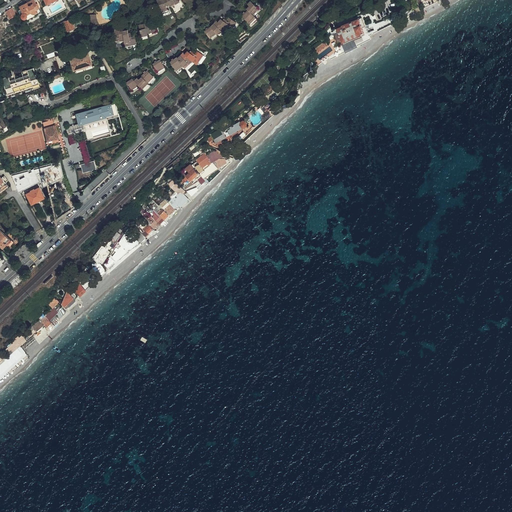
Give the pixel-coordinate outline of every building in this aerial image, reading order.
[(30,0),(19,6),(21,8),(23,12),(22,14),(22,15),(23,17),(25,18),(38,11),(37,9),(39,8),(34,0),(30,0)] [(179,1),(178,0),(158,0),(160,10),(167,8),(166,6),(170,5),(171,6),(175,3),(175,4),(179,1)] [(259,9),(251,2),(248,5),(250,7),(248,10),(249,11),(244,17),(250,22),(255,17),(254,15),(259,9)] [(11,7),(6,10),(8,14),(7,15),(8,18),(17,13),(16,10),(14,11),(11,7)] [(189,16),(185,9),(161,26),(166,32),(189,16)] [(64,21),(67,32),(75,29),(72,19),(64,21)] [(219,23),(217,22),(211,27),(205,32),(210,39),(217,34),(218,35),(222,32),(223,32),(226,29),(227,30),(229,28),(232,29),(237,23),(230,19),(228,21),(226,20),(225,21),(222,19),(219,23)] [(345,45),(342,47),(332,52),(327,54),(329,57),(371,36),(389,27),(385,20),(366,28),(365,26),(363,27),(359,19),(343,26),(344,27),(338,30),(345,45)] [(157,30),(152,20),(145,23),(145,24),(143,25),(143,24),(139,24),(141,35),(147,33),(147,34),(152,32),(153,33),(157,30)] [(123,30),(123,29),(114,29),(114,39),(119,40),(124,41),(124,42),(127,41),(128,45),(136,43),(134,35),(131,36),(130,33),(128,33),(128,30),(123,30)] [(372,39),(371,36),(329,57),(331,59),(346,52),(347,53),(360,47),(359,45),(372,39)] [(54,43),(56,50),(63,48),(61,41),(54,43)] [(315,51),(316,52),(317,54),(327,46),(325,44),(315,51)] [(133,55),(129,48),(118,55),(123,62),(133,55)] [(163,49),(156,55),(159,60),(161,62),(168,58),(163,49)] [(92,63),(88,50),(70,55),(74,69),(92,63)] [(192,53),(188,51),(185,54),(183,53),(177,59),(171,63),(176,71),(183,66),(184,67),(188,63),(189,64),(192,61),(193,62),(196,60),(199,62),(205,56),(197,51),(195,53),(193,52),(192,53)] [(161,62),(159,60),(152,65),(156,72),(164,67),(161,62)] [(16,76),(15,73),(4,77),(3,77),(10,96),(41,85),(35,66),(23,70),(24,73),(16,76)] [(152,77),(146,71),(140,77),(138,80),(136,79),(133,82),(132,80),(127,84),(131,92),(137,86),(140,90),(147,84),(146,83),(152,77)] [(274,115),(279,111),(270,101),(265,105),(274,115)] [(116,103),(77,114),(79,124),(84,123),(84,125),(107,119),(112,135),(124,132),(116,103)] [(225,129),(222,124),(209,135),(213,140),(214,139),(218,144),(222,142),(224,143),(227,140),(227,138),(232,134),(242,127),(241,125),(244,125),(246,124),(247,121),(243,116),(242,119),(240,120),(239,119),(225,129)] [(44,127),(44,128),(48,141),(59,138),(56,124),(44,127)] [(222,151),(214,146),(209,151),(208,150),(205,152),(212,160),(222,151)] [(199,171),(211,161),(203,152),(195,159),(199,163),(195,167),(199,171)] [(218,168),(229,162),(226,158),(221,158),(213,163),(218,168)] [(93,160),(80,164),(83,172),(96,168),(93,160)] [(200,171),(205,177),(218,168),(213,163),(211,161),(199,171),(200,171)] [(181,168),(182,170),(190,164),(189,163),(188,162),(181,168)] [(182,170),(182,171),(184,173),(185,174),(187,176),(192,181),(195,183),(198,187),(205,180),(203,178),(190,165),(190,164),(182,170)] [(185,177),(179,183),(181,185),(189,178),(187,176),(185,177)] [(3,181),(0,177),(0,196),(8,190),(5,187),(10,184),(6,179),(3,181)] [(181,192),(184,190),(176,183),(173,180),(169,184),(176,192),(177,193),(180,191),(181,192)] [(202,190),(209,184),(205,180),(198,187),(200,188),(202,190)] [(195,183),(192,181),(184,188),(185,190),(195,183)] [(198,187),(195,183),(185,190),(192,196),(200,188),(198,187)] [(37,202),(40,200),(45,197),(39,188),(37,188),(37,187),(31,190),(31,191),(27,193),(32,204),(37,202)] [(177,195),(181,192),(180,191),(177,193),(176,192),(171,197),(173,199),(177,195)] [(183,194),(181,192),(177,195),(173,199),(178,204),(183,199),(182,197),(184,195),(183,194)] [(178,204),(181,207),(189,199),(186,196),(183,199),(178,204)] [(167,212),(170,209),(172,206),(170,204),(166,200),(159,206),(161,209),(163,208),(167,212)] [(69,205),(71,210),(78,205),(76,201),(69,205)] [(159,215),(154,210),(152,212),(157,217),(154,220),(156,222),(161,217),(159,215)] [(8,227),(2,219),(0,221),(0,228),(1,229),(1,230),(0,230),(0,245),(3,248),(7,245),(8,245),(9,244),(12,246),(15,243),(4,231),(8,227)] [(150,224),(149,224),(144,228),(145,230),(144,230),(140,225),(137,227),(139,230),(143,235),(150,228),(152,227),(150,224)] [(138,242),(137,241),(128,230),(119,243),(121,246),(118,250),(117,251),(112,257),(116,261),(127,252),(133,247),(137,243),(138,242)] [(139,230),(134,235),(136,238),(137,236),(139,238),(143,235),(139,230)] [(106,247),(95,259),(97,261),(99,259),(103,263),(111,251),(106,247)] [(119,264),(136,250),(133,247),(127,252),(116,261),(119,264)] [(106,269),(101,265),(93,273),(97,278),(104,271),(106,269)] [(80,284),(73,291),(74,292),(76,293),(79,297),(86,291),(80,284)] [(73,298),(66,291),(62,303),(64,306),(72,299),(73,298)] [(54,308),(59,301),(54,298),(49,304),(54,308)] [(72,299),(64,306),(64,307),(65,306),(67,308),(74,301),(72,299)] [(48,319),(49,320),(52,318),(55,315),(56,315),(59,311),(55,307),(42,318),(43,320),(34,328),(36,331),(45,323),(48,319)] [(60,310),(59,311),(56,315),(60,319),(66,312),(62,308),(60,310)] [(49,320),(45,325),(47,327),(54,320),(52,318),(49,320)] [(54,320),(47,327),(46,327),(49,331),(59,322),(56,319),(54,320)] [(0,362),(4,359),(5,360),(13,353),(11,350),(5,355),(1,357),(0,358),(0,362)]
